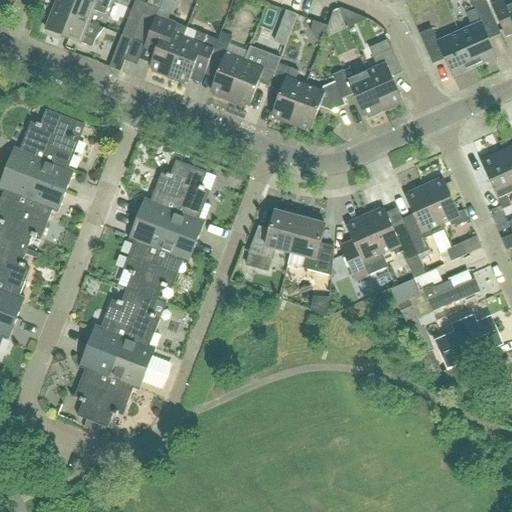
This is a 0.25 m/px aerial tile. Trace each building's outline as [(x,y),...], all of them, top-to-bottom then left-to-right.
[(57,0),(53,10),(89,24),(94,11),(105,16),(111,0),(57,0)] [(511,1),(511,0),(505,0),(492,6),(506,38),(507,37),(505,33),(511,29),(511,1)] [(472,28),(459,34),(475,68),(497,59),(487,36),(499,31),(500,36),(501,35),(486,2),(474,7),(475,11),(466,15),(472,28)] [(101,28),(89,24),(53,10),(45,30),(93,49),(101,28)] [(146,45),(147,41),(155,20),(144,15),(134,41),(146,45)] [(147,41),(146,45),(157,50),(150,68),(153,70),(152,72),(168,78),(184,39),(183,39),(187,29),(157,17),(155,20),(147,41)] [(432,30),(420,35),(433,65),(434,65),(432,61),(443,56),(453,78),(475,68),(459,34),(438,43),(432,30)] [(189,83),(196,65),(207,69),(209,65),(218,41),(198,33),(194,43),(184,39),(168,78),(184,85),(185,82),(189,83)] [(218,41),(209,65),(220,69),(211,92),(214,93),(213,96),(229,102),(245,63),(225,55),(233,36),(223,33),(219,41),(218,41)] [(367,73),(384,112),(400,105),(399,102),(402,101),(392,78),(403,73),(393,50),(388,41),(369,49),(378,68),(367,73)] [(245,63),(229,102),(246,108),(247,106),(250,107),(259,84),(270,88),(279,65),(260,57),(256,67),(245,63)] [(279,65),(270,88),(281,93),(272,116),(275,117),(274,120),(290,126),(306,86),(287,79),(291,69),(279,65)] [(343,100),(354,95),(364,118),(367,116),(368,119),(384,112),(367,73),(348,81),(344,71),(332,76),(335,83),(343,100)] [(306,86),(290,126),(307,132),(308,129),(311,131),(320,108),(332,112),(346,106),(343,100),(335,83),(323,88),(322,92),(306,86)] [(15,148),(7,169),(37,181),(62,117),(47,111),(41,125),(37,124),(37,125),(31,123),(21,150),(15,148)] [(77,123),(62,117),(37,181),(67,193),(75,172),(69,169),(80,142),(74,140),(75,138),(71,137),(77,123)] [(511,148),(500,153),(511,180),(511,148)] [(507,197),(511,194),(511,180),(500,153),(484,160),(486,163),(482,165),(502,210),(511,206),(507,197)] [(167,231),(192,167),(177,162),(171,176),(168,174),(167,176),(162,174),(151,201),(145,199),(137,220),(167,231)] [(167,231),(197,243),(205,222),(199,220),(210,192),(205,190),(205,189),(202,187),(207,173),(192,167),(167,231)] [(37,181),(7,169),(0,186),(0,190),(4,193),(0,203),(0,224),(2,225),(0,230),(0,239),(12,244),(37,181)] [(464,211),(459,214),(444,181),(441,183),(440,180),(424,187),(441,226),(452,222),(454,226),(458,227),(469,222),(464,211)] [(67,193),(37,181),(12,244),(27,250),(32,237),(36,238),(37,237),(42,239),(53,211),(59,214),(67,193)] [(441,226),(424,187),(408,194),(409,197),(406,198),(414,216),(403,221),(419,257),(430,251),(425,239),(433,236),(431,231),(441,226)] [(396,255),(403,252),(407,262),(419,257),(403,221),(398,210),(388,215),(386,210),(382,212),(381,209),(365,217),(382,256),(383,255),(394,250),(396,255)] [(277,250),(291,254),(300,219),(275,212),(270,230),(258,227),(253,241),(248,255),(274,262),(277,250)] [(347,228),(349,232),(337,237),(357,282),(369,277),(389,267),(383,255),(382,256),(365,217),(349,224),(350,226),(347,228)] [(326,226),(300,219),(291,254),(306,258),(302,269),(332,278),(335,247),(321,244),(326,226)] [(167,231),(137,220),(129,241),(135,243),(124,271),(130,273),(129,274),(133,276),(127,289),(142,295),(167,231)] [(142,295),(158,301),(163,287),(167,289),(167,287),(173,289),(183,262),(189,264),(197,243),(167,231),(142,295)] [(472,261),(488,253),(480,238),(464,245),(472,261)] [(0,275),(12,244),(0,239),(0,275)] [(27,250),(12,244),(0,275),(0,312),(17,320),(26,299),(20,296),(30,269),(25,267),(26,265),(22,264),(27,250)] [(448,253),(452,262),(466,256),(461,244),(447,251),(448,253)] [(444,266),(452,262),(448,253),(440,256),(444,266)] [(424,289),(434,310),(481,290),(475,277),(451,287),(448,279),(424,289)] [(392,289),(402,312),(411,333),(422,328),(410,301),(422,295),(415,279),(392,289)] [(142,295),(127,289),(122,303),(118,301),(118,303),(112,301),(102,328),(96,326),(88,347),(118,359),(142,295)] [(118,359),(148,370),(156,349),(150,347),(161,320),(155,317),(156,316),(152,314),(158,301),(142,295),(118,359)] [(17,320),(0,312),(0,347),(3,339),(9,341),(17,320)] [(493,340),(484,322),(446,339),(454,358),(493,340)] [(421,355),(438,347),(432,334),(415,341),(421,355)] [(118,359),(88,347),(80,368),(85,370),(75,398),(80,400),(80,401),(83,403),(78,417),(93,423),(118,359)] [(440,370),(432,351),(421,356),(430,377),(441,372),(440,370)] [(118,359),(93,423),(108,429),(114,415),(117,416),(118,414),(123,416),(134,389),(140,391),(148,370),(118,359)]
